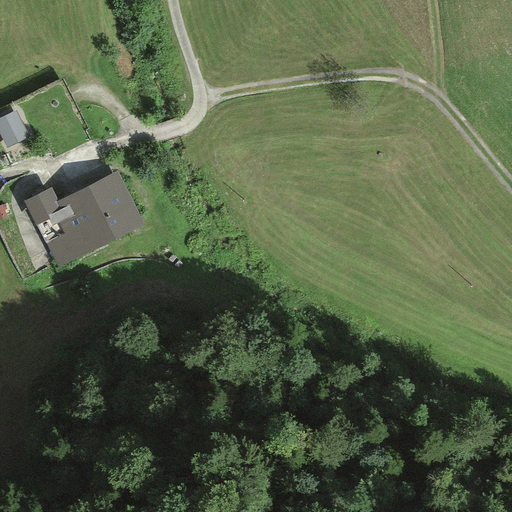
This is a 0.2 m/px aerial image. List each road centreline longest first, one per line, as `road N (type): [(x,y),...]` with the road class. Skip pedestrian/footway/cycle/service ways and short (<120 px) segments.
road 1 (track): [(201,100),(402,75),(428,89),(511,185)]
road 2 (track): [(34,176),(190,122),(201,100)]
